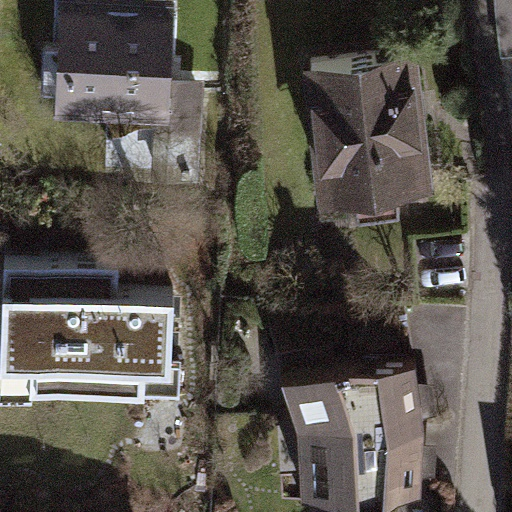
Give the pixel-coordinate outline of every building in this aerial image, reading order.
[(166,0),(67,0),(66,41),(42,40),(41,85),(63,85),(63,94),(164,97),(166,0)] [(511,0),(495,0),(499,47),(511,46),(511,0)] [(311,56),(324,186),(354,183),(357,208),(397,204),(394,179),(423,176),(410,47),(311,56)] [(7,381),(184,387),(185,359),(173,359),(176,290),(116,288),(117,258),(11,254),(7,381)] [(295,414),(301,485),(361,484),(423,483),(424,412),(415,353),(340,349),(279,365),(295,414)]
